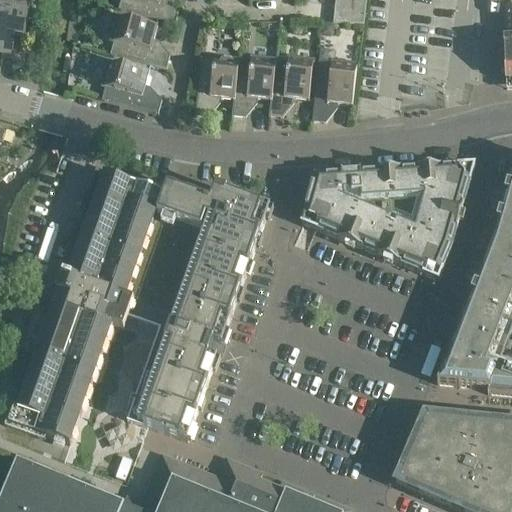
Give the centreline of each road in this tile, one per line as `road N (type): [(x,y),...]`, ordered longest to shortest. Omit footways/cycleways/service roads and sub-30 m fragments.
road 1 (residential): [(305,153),(281,237),(287,264),(441,329)]
road 2 (residential): [(165,144),(199,12),(330,14)]
road 3 (residential): [(507,120),(475,242),(441,329)]
road 4 (unclassified): [(305,153),(507,120)]
road 5 (residential): [(441,329),(374,502)]
road 6 (unclassified): [(0,98),(165,144)]
road 7 (unclassified): [(165,144),(305,153)]
